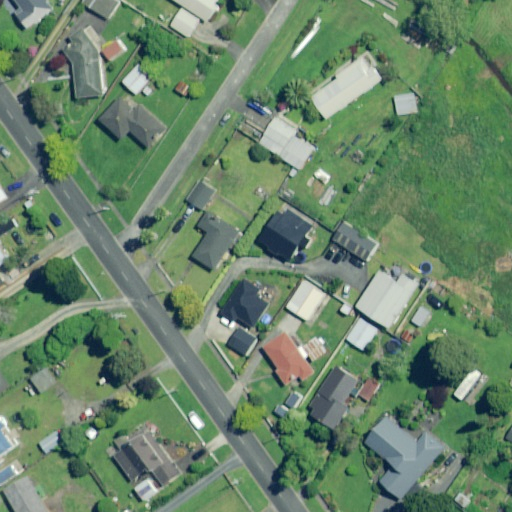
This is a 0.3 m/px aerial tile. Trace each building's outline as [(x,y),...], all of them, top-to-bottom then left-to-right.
[(57,9),(49,0),(17,0),(24,8),(17,13),(30,30),(57,9)] [(120,3),(115,0),(86,0),(84,3),(109,19),(120,3)] [(201,16),(209,21),(222,0),(175,0),(185,6),(172,26),(188,36),(201,16)] [(83,28),(71,37),(74,43),(64,51),(76,64),(79,98),(103,96),(99,50),(83,28)] [(125,51),(116,40),(103,50),(111,61),(125,51)] [(382,81),(365,57),(338,76),(340,79),(313,98),(328,119),(382,81)] [(154,77),(141,64),(124,82),(137,95),(154,77)] [(418,113),(415,93),(395,97),(398,116),(418,113)] [(138,108),(126,96),(103,120),(123,140),(132,131),(149,147),(167,129),(142,105),(138,108)] [(279,114),(276,118),(260,143),(301,169),(305,172),(319,150),(300,138),(302,135),(297,132),(300,128),(279,114)] [(313,173),(301,188),(314,199),(326,183),(313,173)] [(216,192),(202,182),(189,201),(204,211),(216,192)] [(0,204),(9,198),(0,184),(0,204)] [(286,205),(262,240),(271,247),(269,250),(279,257),(281,254),(291,261),(316,226),(286,205)] [(214,218),(206,212),(197,224),(209,233),(193,255),(213,271),(243,234),(217,214),(214,218)] [(380,243),(346,221),(335,238),(369,260),(380,243)] [(0,263),(8,259),(0,245),(0,263)] [(398,282),(382,271),(358,307),(391,329),(420,285),(404,274),(398,282)] [(264,292),(245,280),(227,309),(256,328),(270,305),(260,298),(264,292)] [(325,294),(304,281),(288,307),(309,320),(325,294)] [(429,311),(421,306),(412,322),(420,327),(429,311)] [(379,330),(361,318),(347,339),(365,351),(379,330)] [(257,340),(241,328),(229,344),(245,356),(257,340)] [(311,357),(314,362),(328,352),(317,337),(301,349),(299,350),(287,332),(265,348),(281,369),(277,371),(287,385),(299,377),(303,382),(317,372),(311,364),(308,359),(311,357)] [(336,367),(312,407),(316,409),(312,415),(335,430),(351,406),(345,402),(359,381),(336,367)] [(380,385),(370,377),(357,393),(368,401),(380,385)] [(0,461),(3,459),(2,457),(18,446),(7,429),(9,427),(0,414),(0,461)] [(418,443),(388,417),(367,442),(395,466),(381,482),(401,499),(446,447),(427,431),(418,443)] [(283,437),(272,426),(266,432),(277,443),(283,437)] [(71,440),(62,427),(40,443),(49,456),(71,440)] [(132,443),(128,437),(118,444),(123,452),(116,456),(134,482),(148,472),(153,478),(136,489),(146,503),(166,490),(170,496),(186,485),(161,447),(156,451),(145,434),(132,443)] [(23,473),(16,463),(0,475),(0,483),(4,488),(23,473)] [(52,511),(31,476),(7,491),(18,511),(52,511)] [(471,501),(461,493),(456,501),(465,508),(471,501)]
